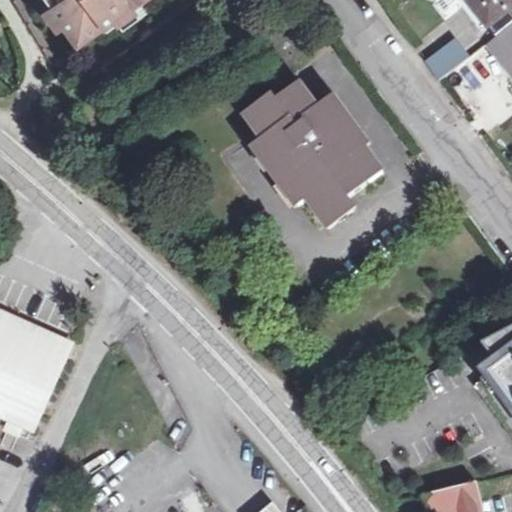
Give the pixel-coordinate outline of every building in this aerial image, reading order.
[(44,0),(76,44),(102,26),(106,31),(117,23),(122,30),(162,0),(44,0)] [(470,3),(489,27),(511,8),(511,0),(457,0),(464,8),(470,3)] [(470,3),(464,8),(483,32),(489,27),(470,3)] [(457,42),(431,63),(444,79),(471,59),(457,42)] [(290,122),(265,141),(258,145),(303,206),(311,201),(329,225),(354,207),(349,200),(386,173),(330,99),(319,108),(301,84),(276,103),(290,122)] [(290,122),(276,103),(272,97),(260,106),(274,126),(261,136),(265,141),(290,122)] [(274,126),(260,106),(247,116),(261,136),(274,126)] [(0,420),(1,418),(28,430),(64,345),(0,316),(0,420)] [(511,331),(480,347),(497,370),(476,385),(511,433),(511,331)] [(483,508),(476,482),(424,495),(430,511),(477,511),(477,510),(483,508)] [(410,489),(396,493),(399,502),(414,498),(410,489)]
